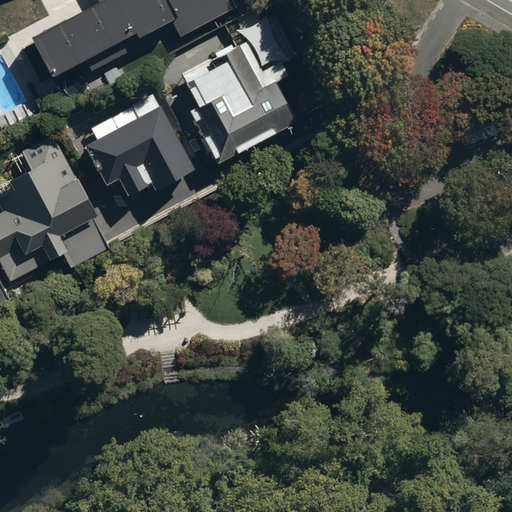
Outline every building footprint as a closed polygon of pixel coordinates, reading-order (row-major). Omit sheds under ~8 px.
[(98,0),(99,1),(31,38),(33,43),(21,49),(39,83),(82,60),(88,72),(139,44),(137,40),(170,22),(177,36),(234,6),(231,0),(98,0)] [(186,110),(216,165),(297,121),(275,82),(287,76),(279,61),(259,71),(243,42),(232,48),(230,45),(215,54),(216,57),(208,62),(211,68),(184,83),(196,105),(186,110)] [(137,118),(84,147),(105,185),(118,178),(128,196),(151,183),(155,189),(194,167),(153,93),(130,105),(137,118)] [(0,208),(2,211),(0,212),(0,266),(8,282),(61,255),(68,269),(107,249),(91,218),(95,217),(53,134),(20,151),(30,170),(9,181),(13,189),(0,196),(0,208)] [(0,303),(9,299),(0,282),(0,303)]
